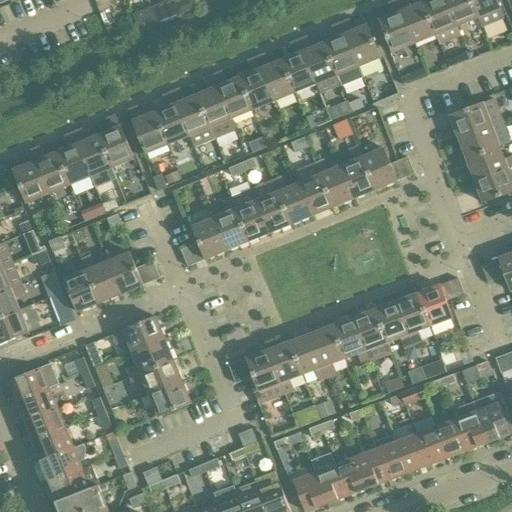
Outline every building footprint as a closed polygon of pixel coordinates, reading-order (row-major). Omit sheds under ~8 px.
[(184,0),(174,4),(175,5),(179,14),(179,16),(189,12),(184,0)] [(406,0),(399,0),(397,1),(415,44),(436,36),(422,3),(410,8),(406,0)] [(429,0),(422,3),(436,36),(457,27),(445,0),(429,0)] [(445,0),(457,27),(478,18),(470,0),(445,0)] [(470,0),(478,18),(482,28),(504,19),(496,0),(470,0)] [(415,44),(397,1),(389,4),(393,15),(379,21),(393,54),(415,44)] [(160,7),(153,10),(158,22),(166,19),(160,7)] [(153,10),(141,15),(147,27),(158,22),(153,10)] [(349,20),(340,23),(358,67),(380,58),(367,25),(353,30),(349,20)] [(336,37),(324,43),(337,75),(358,67),(340,23),(332,27),(336,37)] [(307,37),(298,41),(316,84),(337,75),(324,43),(311,48),(307,37)] [(294,55),(282,60),(295,93),(316,84),(298,41),(290,44),(294,55)] [(265,54),(256,58),(274,101),(295,93),(282,60),(269,65),(265,54)] [(253,72),(239,77),(252,110),(274,101),(256,58),(248,61),(253,72)] [(222,72),(213,76),(231,119),(252,110),(239,77),(226,83),(222,72)] [(210,89),(196,95),(215,140),(236,131),(231,119),(213,76),(205,79),(210,89)] [(180,89),(171,93),(189,136),(194,149),(215,140),(196,95),(185,100),(180,89)] [(168,107),(155,112),(168,145),(189,136),(171,93),(163,96),(168,107)] [(450,117),(458,139),(503,122),(495,100),(450,117)] [(168,145),(155,112),(142,117),(138,106),(129,110),(134,121),(132,121),(145,154),(168,145)] [(111,130),(98,135),(112,168),(134,159),(120,126),(119,126),(115,116),(107,119),(111,130)] [(313,116),(306,119),(311,130),(317,127),(313,116)] [(349,120),(337,124),(342,137),(354,133),(349,120)] [(458,139),(466,160),(501,148),(496,135),(507,130),(503,122),(458,139)] [(81,130),(73,133),(90,177),(112,168),(98,135),(86,140),(81,130)] [(69,147),(56,153),(69,185),(90,177),(73,133),(65,136),(69,147)] [(291,144),(295,154),(309,148),(304,138),(291,144)] [(39,147),(31,150),(48,194),(69,185),(56,153),(43,158),(39,147)] [(354,163),(341,168),(355,200),(376,191),(363,159),(358,148),(349,151),(354,163)] [(466,160),(474,182),(511,167),(511,156),(505,159),(501,148),(466,160)] [(48,194),(31,150),(22,154),(27,165),(13,170),(27,203),(48,194)] [(385,150),(363,159),(376,191),(398,182),(385,150)] [(416,175),(409,158),(401,161),(409,178),(416,175)] [(254,159),(242,164),(246,172),(257,167),(254,159)] [(324,162),(316,165),(334,209),(355,200),(341,168),(328,173),(324,162)] [(246,172),(242,164),(229,169),(232,177),(246,172)] [(295,174),(298,181),(300,185),(313,217),(334,209),(316,165),(295,174)] [(511,167),(474,182),(483,204),(511,193),(511,177),(511,167)] [(178,172),(165,176),(168,185),(181,180),(178,172)] [(282,179),(274,182),(292,226),(313,217),(300,185),(286,191),(282,179)] [(274,182),(253,191),(271,235),(292,226),(274,182)] [(253,191),(232,199),(250,243),(271,235),(253,191)] [(228,214),(216,219),(229,252),(250,243),(232,199),(223,203),(228,214)] [(229,252),(216,219),(192,229),(206,262),(229,252)] [(29,222),(19,226),(23,236),(24,235),(33,232),(30,224),(29,222)] [(33,256),(34,257),(46,252),(45,251),(46,250),(45,246),(40,248),(33,231),(33,232),(24,235),(32,256),(33,256)] [(49,242),(53,253),(75,244),(70,234),(49,242)] [(0,270),(13,265),(3,242),(0,243),(0,270)] [(189,269),(196,265),(189,248),(182,251),(189,269)] [(46,252),(34,257),(38,267),(50,262),(46,252)] [(511,292),(511,291),(511,253),(499,259),(511,292)] [(130,254),(109,263),(122,295),(143,286),(130,254)] [(83,260),(88,272),(101,304),(122,295),(109,263),(96,268),(91,257),(83,260)] [(153,283),(160,280),(154,263),(147,266),(153,283)] [(488,282),(495,279),(489,263),(481,265),(488,282)] [(0,270),(0,294),(22,286),(19,277),(13,265),(0,270)] [(58,270),(43,275),(61,325),(75,319),(58,270)] [(88,272),(79,275),(65,281),(78,313),(101,304),(88,272)] [(457,299),(464,296),(458,279),(451,282),(457,299)] [(0,294),(0,319),(20,312),(15,298),(25,294),(22,286),(0,294)] [(431,327),(453,318),(441,286),(419,294),(431,327)] [(419,294),(397,302),(414,346),(422,343),(418,332),(431,327),(419,294)] [(397,302),(376,310),(388,343),(400,339),(404,350),(414,346),(397,302)] [(20,312),(0,319),(0,344),(29,333),(28,332),(39,327),(31,307),(24,310),(20,312)] [(376,310),(355,318),(371,362),(392,355),(388,343),(376,310)] [(127,341),(132,354),(165,340),(156,318),(123,332),(124,332),(114,337),(117,345),(127,341)] [(355,318),(333,327),(346,359),(359,354),(363,366),(371,362),(355,318)] [(333,327),(312,335),(329,379),(337,376),(333,364),(346,359),(333,327)] [(312,335),(291,343),(303,376),(316,371),(320,382),(329,379),(312,335)] [(127,370),(131,379),(174,361),(165,340),(132,354),(137,366),(127,370)] [(282,384),(281,384),(286,395),(295,392),(290,380),(303,376),(291,343),(269,351),(282,384)] [(88,354),(94,368),(103,365),(97,350),(88,354)] [(260,405),(286,395),(281,384),(282,384),(269,351),(229,367),(236,383),(237,385),(250,379),(260,405)] [(511,370),(511,352),(495,359),(501,374),(511,370)] [(76,361),(81,375),(89,372),(83,358),(76,361)] [(443,360),(433,363),(438,376),(447,372),(443,360)] [(144,382),(150,395),(182,382),(174,361),(131,379),(134,387),(144,382)] [(477,366),(480,373),(491,369),(488,362),(477,366)] [(8,381),(16,402),(50,388),(59,384),(51,364),(8,381)] [(427,380),(424,372),(423,373),(421,368),(409,373),(413,385),(427,380)] [(89,372),(81,375),(88,390),(95,387),(89,372)] [(100,378),(104,389),(115,384),(111,374),(100,378)] [(453,375),(442,379),(445,387),(456,383),(453,375)] [(385,383),(389,394),(405,388),(401,377),(385,383)] [(445,387),(442,379),(430,384),(433,391),(445,387)] [(182,382),(150,395),(155,408),(145,412),(148,421),(158,417),(159,417),(191,404),(182,382)] [(421,387),(401,395),(406,406),(426,398),(421,387)] [(16,402),(25,422),(58,409),(50,388),(16,402)] [(477,412),(489,443),(510,435),(506,425),(511,423),(500,393),(474,403),(477,412)] [(406,406),(401,395),(390,399),(393,407),(404,403),(405,406),(406,406)] [(92,401),(98,415),(106,412),(100,398),(92,401)] [(331,401),(315,407),(316,410),(320,420),(336,414),(331,401)] [(454,410),(457,420),(469,451),(489,443),(477,412),(474,403),(454,410)] [(372,406),(362,410),(364,417),(375,413),(372,406)] [(25,422),(33,442),(66,428),(58,409),(25,422)] [(305,410),(293,415),(298,429),(309,424),(311,424),(305,410)] [(364,417),(362,410),(350,414),(352,422),(364,417)] [(106,412),(98,415),(104,430),(112,426),(106,412)] [(457,420),(437,427),(449,459),(469,451),(457,420)] [(332,421),(321,425),(324,433),(335,429),(332,421)] [(324,433),(321,425),(309,430),(312,437),(324,433)] [(437,427),(417,435),(429,466),(449,459),(437,427)] [(33,442),(41,462),(74,448),(66,428),(33,442)] [(244,448),(243,448),(246,456),(259,451),(256,443),(252,444),(247,431),(238,435),(244,448)] [(417,435),(397,442),(408,474),(429,466),(417,435)] [(374,443),(377,450),(389,481),(408,474),(397,442),(396,443),(393,436),(374,443)] [(109,441),(115,455),(123,452),(117,438),(109,441)] [(274,443),(276,450),(288,445),(286,438),(274,443)] [(40,462),(49,482),(83,468),(80,462),(85,460),(86,449),(84,444),(74,449),(74,448),(41,462),(40,462)] [(246,456),(243,448),(228,454),(231,462),(246,456)] [(377,450),(356,458),(368,489),(389,481),(377,450)] [(123,452),(115,455),(120,469),(128,466),(123,452)] [(356,458),(336,465),(348,497),(368,489),(356,458)] [(217,459),(203,465),(206,473),(220,467),(217,459)] [(98,485),(100,484),(92,465),(83,468),(49,482),(57,503),(99,486),(98,485)] [(206,473),(203,465),(188,471),(191,478),(206,473)] [(336,465),(316,473),(328,504),(348,497),(336,465)] [(137,486),(131,472),(123,476),(128,490),(137,486)] [(259,489),(267,511),(289,511),(275,473),(256,480),(256,482),(259,489)] [(307,511),(328,504),(316,473),(290,483),(295,498),(301,496),(306,511),(307,511)] [(177,475),(163,481),(166,489),(181,483),(177,475)] [(166,489),(163,481),(149,487),(152,495),(166,489)] [(267,511),(259,489),(256,482),(235,490),(238,497),(243,511),(267,511)] [(109,511),(99,486),(57,503),(56,504),(59,511),(109,511)] [(243,511),(238,497),(235,490),(234,487),(214,494),(218,504),(220,511),(243,511)] [(147,501),(144,494),(129,499),(132,507),(147,501)]
